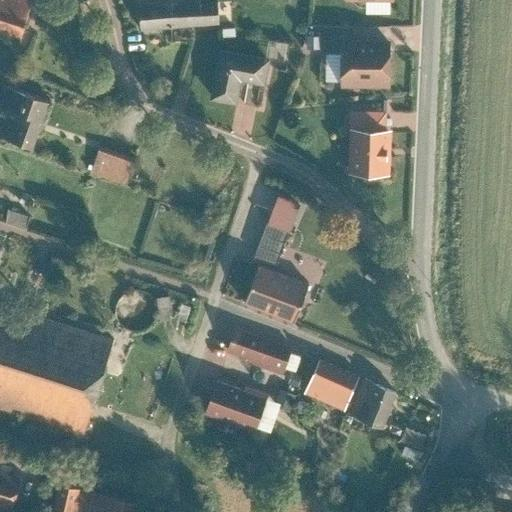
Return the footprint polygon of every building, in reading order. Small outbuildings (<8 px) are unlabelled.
[(24,0),(0,0),(0,25),(19,28),(24,0)] [(196,0),(133,0),(136,33),(219,27),(217,7),(197,8),(196,0)] [(385,85),(388,44),(354,41),(355,30),(313,27),(311,52),(329,54),(327,81),(385,85)] [(264,59),(206,48),(198,94),(228,99),(231,84),(259,89),(264,59)] [(0,141),(26,151),(42,103),(0,88),(0,141)] [(394,128),(349,125),(347,173),(392,175),(394,128)] [(134,159),(98,147),(89,176),(124,187),(134,159)] [(0,204),(4,206),(9,191),(0,187),(0,204)] [(276,262),(293,203),(270,197),(253,255),(276,262)] [(294,324),(308,288),(252,267),(238,302),(294,324)] [(0,411),(81,439),(113,345),(0,306),(0,411)] [(290,352),(232,329),(223,352),(281,375),(290,352)] [(355,379),(314,366),(304,398),(344,411),(355,379)] [(383,430),(395,392),(361,382),(350,420),(383,430)] [(237,394),(214,385),(201,417),(255,438),(271,397),(240,386),(237,394)] [(404,439),(415,444),(413,450),(423,455),(433,431),(412,422),(404,439)] [(309,438),(291,432),(284,451),(303,457),(309,438)] [(0,511),(15,511),(26,476),(0,468),(0,511)] [(105,492),(55,482),(49,511),(100,511),(103,496),(105,492)] [(136,511),(138,500),(103,496),(100,511),(136,511)]
